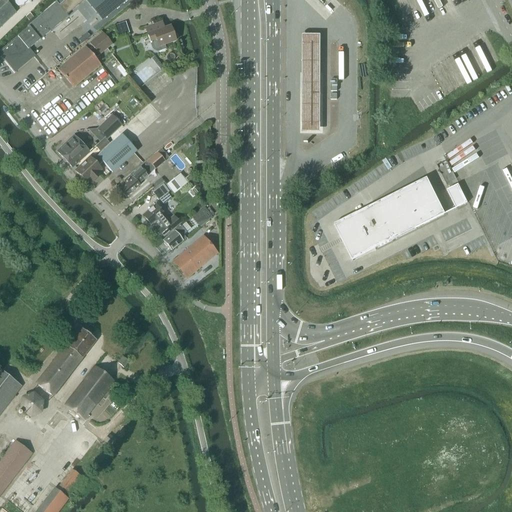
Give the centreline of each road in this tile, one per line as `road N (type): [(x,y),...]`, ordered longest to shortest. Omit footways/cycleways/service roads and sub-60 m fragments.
road 1 (primary): [(249,0),(247,369)]
road 2 (primary): [(272,300),(270,0)]
road 3 (unclassified): [(219,511),(178,354),(144,294),(106,257)]
road 4 (motorway): [(272,376),(437,341),(511,360)]
road 5 (residential): [(127,235),(0,88)]
road 6 (motorway): [(511,321),(433,311),(328,337)]
road 7 (unclassified): [(106,257),(0,142)]
road 8 (unknown): [(497,4),(415,51),(388,0)]
road 9 (unclassified): [(222,142),(222,50),(207,0)]
road 10 (primary): [(247,369),(271,511)]
road 11 (primary): [(293,511),(272,376)]
